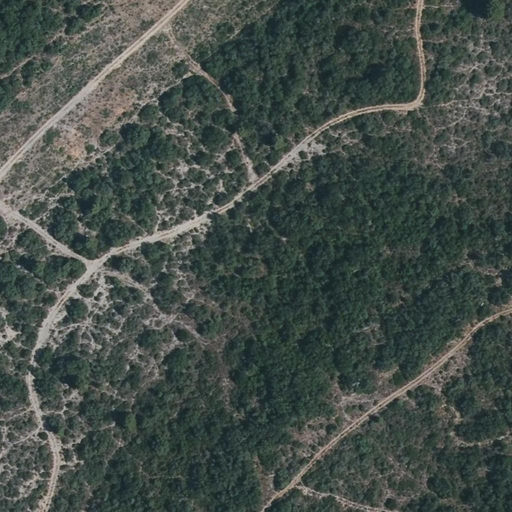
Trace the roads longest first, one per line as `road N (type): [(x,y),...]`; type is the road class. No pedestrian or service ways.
road 1 (track): [(265,511),(325,444),(500,312),(511,311)]
road 2 (track): [(180,0),(0,174)]
